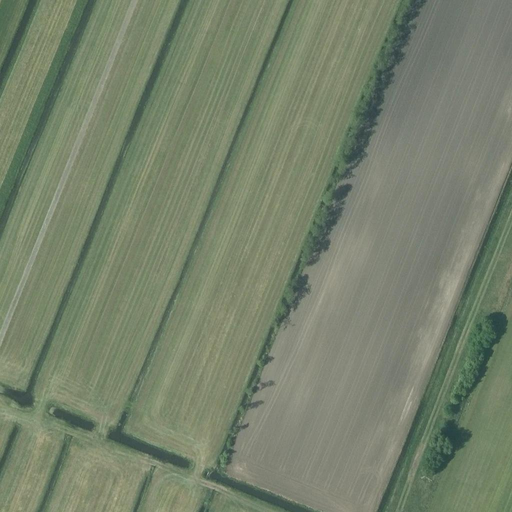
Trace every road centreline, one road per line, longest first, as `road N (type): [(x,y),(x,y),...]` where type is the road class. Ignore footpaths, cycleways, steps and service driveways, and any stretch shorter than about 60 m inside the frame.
road 1 (track): [(0,336),(134,0)]
road 2 (track): [(511,201),(400,511)]
road 3 (track): [(268,511),(0,406)]
